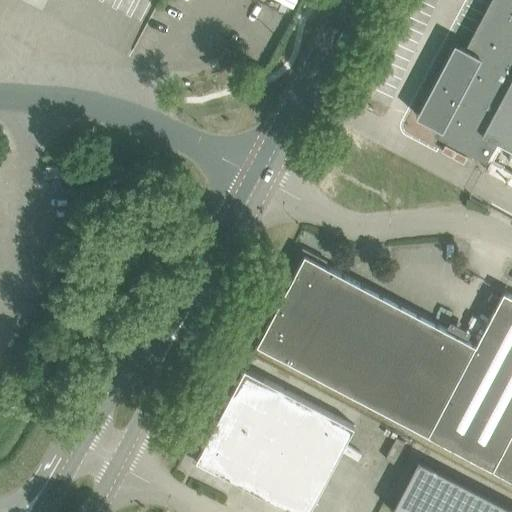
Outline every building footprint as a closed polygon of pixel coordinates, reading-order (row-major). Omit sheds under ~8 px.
[(511,0),(495,0),(471,49),(455,40),(416,114),(440,127),(439,131),(475,150),(472,154),(486,161),(498,138),(511,145),(511,0)] [(225,59),(230,50),(226,47),(220,56),(225,59)] [(120,206),(122,193),(125,167),(97,163),(91,202),(120,206)] [(511,293),(504,289),(476,343),(341,272),(304,253),(257,343),(489,465),(511,477),(511,293)] [(202,461),(235,479),(297,511),(308,511),(354,424),(244,366),(206,439),(206,440),(197,458),(202,461)] [(511,511),(511,506),(418,458),(392,509),(398,511),(511,511)]
